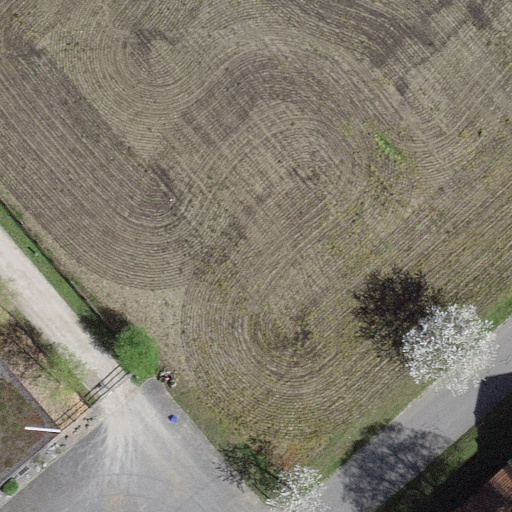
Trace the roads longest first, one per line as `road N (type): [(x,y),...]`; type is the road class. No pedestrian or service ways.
road 1 (unknown): [(0,241),(234,511)]
road 2 (residential): [(511,351),(330,511)]
